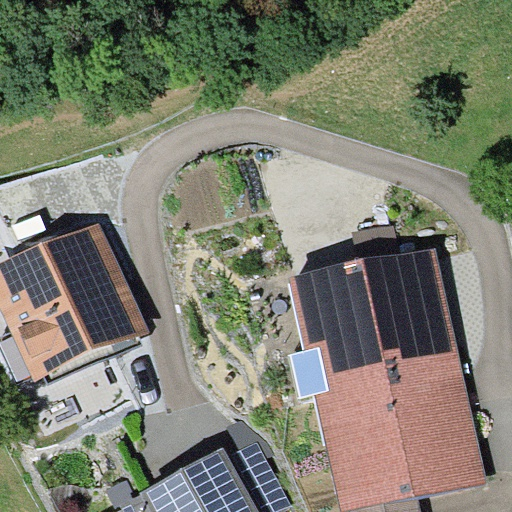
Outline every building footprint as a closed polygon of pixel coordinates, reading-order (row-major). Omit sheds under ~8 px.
[(102,228),(0,271),(0,300),(36,382),(148,332),(102,228)] [(431,248),(287,280),(304,350),(288,354),(299,399),(314,395),(342,509),(350,507),(415,492),(482,477),(431,248)] [(227,460),(253,511),(276,511),(292,504),(260,443),(227,460)] [(222,452),(111,511),(253,511),(227,460),(222,452)] [(419,511),(415,492),(350,507),(350,511),(419,511)]
